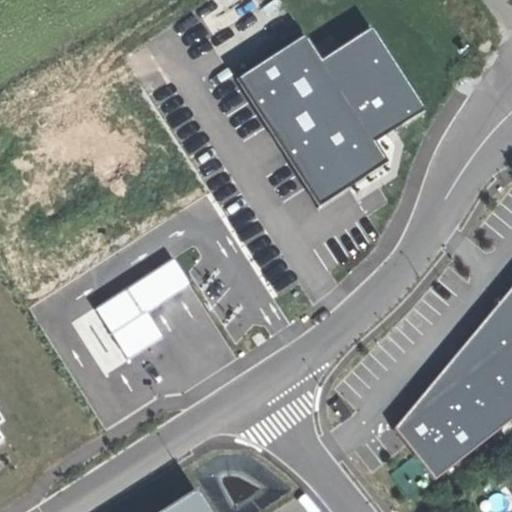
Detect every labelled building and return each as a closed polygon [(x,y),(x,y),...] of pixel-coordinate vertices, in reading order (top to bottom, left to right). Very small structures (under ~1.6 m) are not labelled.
[(302,40),(235,82),(315,207),(382,164),(367,141),(398,121),(402,125),(422,112),(370,30),(317,64),(302,40)] [(172,258),(93,308),(109,334),(145,311),(188,284),(172,258)] [(511,285),(392,431),(433,483),(511,419),(511,285)] [(161,336),(145,311),(109,334),(125,359),(161,336)] [(199,511),(192,500),(172,511),(199,511)]
